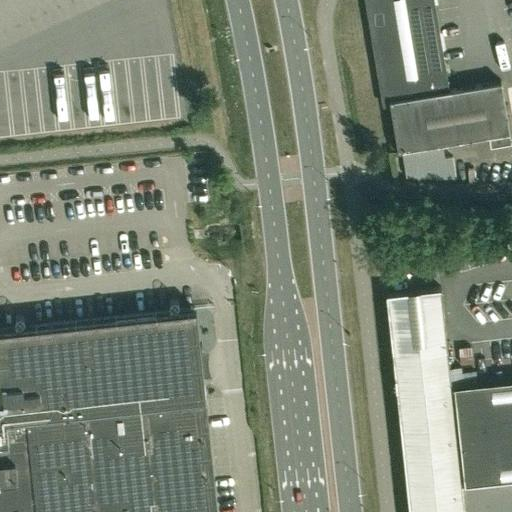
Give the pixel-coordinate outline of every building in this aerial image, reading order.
[(444,60),(441,61),(430,0),(368,0),(385,101),(389,100),(397,150),(402,150),(406,176),(456,177),(453,157),(443,159),(441,143),(488,135),(490,146),(511,143),(501,80),(449,89),(444,60)] [(391,264),(389,256),(382,258),(383,265),(391,264)] [(447,368),(438,288),(386,293),(409,511),(511,511),(511,379),(476,384),(449,387),(447,368)] [(195,307),(0,327),(0,511),(217,511),(203,377),(202,377),(195,307)] [(460,367),(447,368),(449,387),(476,384),(475,372),(461,374),(460,367)]
